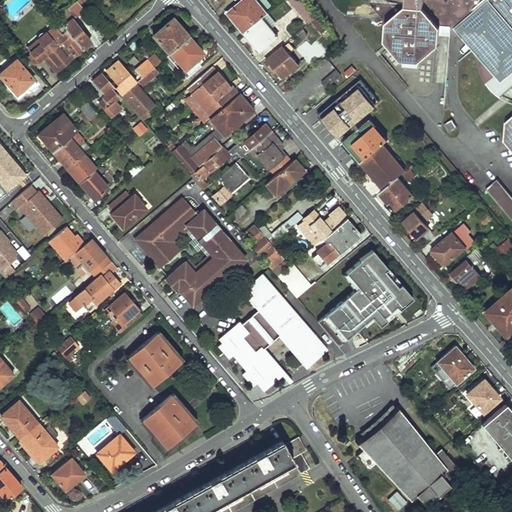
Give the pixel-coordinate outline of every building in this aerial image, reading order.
[(64,24),(84,47),(93,39),(74,18),(86,8),(82,3),(85,0),(78,0),(58,17),(61,20),(64,24)] [(259,0),(242,0),(230,11),(248,32),(269,14),(270,13),(259,0)] [(291,0),(311,22),(319,16),(305,0),(291,0)] [(511,0),(370,0),(370,1),(387,22),(387,42),(404,61),(426,62),(444,46),(443,59),(453,59),(455,25),(461,25),(486,54),(488,66),(492,74),(497,82),(505,76),(509,80),(511,77),(511,0)] [(280,36),(271,25),(275,22),(269,14),(248,32),(263,50),(280,36)] [(174,17),(155,33),(171,51),(173,49),(190,35),(174,17)] [(61,20),(48,30),(50,32),(57,26),(59,28),(64,24),(61,20)] [(84,47),(64,24),(59,28),(57,26),(50,32),(48,30),(44,31),(41,34),(40,38),(43,41),(32,50),(40,60),(45,56),(49,53),(52,57),(49,60),(57,70),(84,47)] [(173,49),(188,66),(204,52),(190,35),(173,49)] [(43,41),(40,38),(29,47),(32,50),(43,41)] [(291,42),(269,60),(276,69),(278,67),(285,75),(300,63),(291,53),(296,48),(291,42)] [(40,60),(32,50),(26,56),(34,65),(40,60)] [(161,59),(156,52),(151,56),(157,63),(161,59)] [(117,86),(122,92),(150,69),(155,65),(149,58),(137,68),(141,73),(135,78),(119,60),(109,69),(121,82),(117,86)] [(17,59),(1,73),(19,93),(28,85),(31,89),(38,83),(17,59)] [(150,69),(156,76),(161,72),(158,69),(165,63),(161,59),(157,63),(155,65),(150,69)] [(214,66),(189,87),(213,116),(213,115),(240,93),(235,88),(233,89),(214,66)] [(122,92),(143,117),(149,112),(146,109),(154,102),(138,84),(142,81),(143,82),(148,83),(156,76),(150,69),(122,92)] [(338,69),(322,81),(327,87),(343,74),(338,69)] [(105,95),(111,102),(120,94),(113,85),(114,84),(104,72),(95,80),(106,94),(105,95)] [(362,78),(371,89),(376,86),(366,75),(362,78)] [(359,80),(317,116),(334,135),(336,134),(346,125),(349,128),(374,107),(370,102),(374,98),(359,80)] [(211,116),(226,133),(254,110),(240,93),(213,115),(213,116),(211,116)] [(114,103),(123,113),(129,108),(121,98),(114,103)] [(378,103),(374,98),(370,102),(374,107),(378,103)] [(86,122),(90,119),(90,118),(98,112),(88,100),(80,106),(84,111),(80,114),(86,122)] [(40,133),(54,150),(77,130),(79,129),(64,112),(57,119),(40,133)] [(98,112),(90,118),(94,122),(101,116),(98,112)] [(317,116),(316,117),(357,167),(360,165),(342,144),(334,135),(317,116)] [(342,144),(360,165),(363,162),(385,145),(389,141),(371,120),(342,143),(343,143),(342,144)] [(238,150),(243,156),(274,131),(267,122),(242,143),(243,145),(238,150)] [(142,123),(134,129),(139,136),(147,130),(142,123)] [(349,128),(346,125),(336,134),(339,137),(349,128)] [(226,133),(219,126),(216,129),(215,129),(190,151),(196,159),(197,157),(195,155),(216,137),(218,140),(226,133)] [(54,150),(68,166),(83,152),(76,144),(83,138),(77,130),(54,150)] [(288,155),(283,149),(284,148),(285,144),(282,143),(279,140),(279,137),(274,131),(257,145),(262,150),(260,152),(259,155),(271,169),(288,155)] [(175,149),(192,169),(200,163),(201,164),(223,146),(218,140),(216,137),(195,155),(197,157),(196,159),(190,151),(182,143),(175,149)] [(76,144),(83,152),(90,146),(83,138),(76,144)] [(242,143),(241,143),(240,141),(227,151),(229,154),(226,156),(228,158),(238,150),(243,145),(242,143)] [(27,175),(0,142),(0,178),(9,190),(27,175)] [(385,145),(363,162),(386,188),(399,177),(406,170),(385,145)] [(191,173),(204,188),(208,184),(201,177),(226,156),(229,154),(227,151),(223,146),(201,164),(202,165),(191,173)] [(68,166),(80,180),(94,169),(96,167),(83,152),(68,166)] [(293,160),(288,154),(288,155),(271,169),(275,175),(293,160)] [(266,182),(277,194),(305,170),(295,158),(293,160),(275,175),(266,182)] [(127,169),(133,176),(145,165),(139,159),(127,169)] [(237,161),(217,177),(223,185),(212,194),(220,204),(232,195),(230,192),(249,177),(237,161)] [(462,161),(457,164),(468,180),(473,176),(462,161)] [(411,168),(405,174),(410,180),(416,174),(411,168)] [(80,180),(92,194),(105,182),(94,169),(80,180)] [(386,188),(381,192),(396,209),(413,194),(399,177),(386,188)] [(488,187),(511,215),(511,192),(500,178),(488,187)] [(45,234),(65,218),(40,190),(38,191),(32,184),(13,201),(20,208),(22,207),(45,234)] [(125,189),(108,204),(113,211),(111,213),(123,227),(146,207),(134,193),(131,195),(125,189)] [(182,196),(134,237),(159,266),(176,252),(166,240),(185,224),(188,226),(210,252),(213,256),(194,272),(184,260),(167,275),(177,287),(192,304),(246,258),(203,208),(197,213),(182,196)] [(229,214),(234,220),(248,208),(243,202),(229,214)] [(405,220),(427,245),(438,236),(421,216),(429,210),(423,204),(416,209),(417,211),(405,220)] [(326,236),(347,218),(348,217),(340,207),(331,215),(332,217),(325,222),(315,211),(305,219),(306,219),(299,225),(315,245),(326,236)] [(289,220),(293,225),(305,216),(300,210),(289,220)] [(483,217),(487,223),(492,218),(488,213),(483,217)] [(318,251),(328,263),(362,235),(347,218),(326,236),(331,241),(318,251)] [(284,223),(289,229),(293,225),(289,220),(284,223)] [(253,245),(260,253),(263,251),(272,243),(290,229),(289,229),(284,223),(273,233),(268,237),(260,228),(256,224),(247,231),(256,242),(253,245)] [(265,223),(260,228),(268,237),(273,233),(265,223)] [(464,223),(431,250),(445,266),(475,241),(469,234),(471,232),(464,223)] [(166,240),(176,252),(180,249),(172,240),(188,226),(185,224),(166,240)] [(50,241),(66,260),(67,259),(86,244),(78,234),(75,237),(67,227),(50,241)] [(19,253),(5,237),(0,240),(0,270),(6,278),(16,270),(11,264),(17,258),(15,256),(19,253)] [(498,248),(507,260),(511,256),(511,240),(510,238),(498,248)] [(67,259),(70,262),(72,265),(73,264),(79,259),(89,271),(94,277),(111,263),(91,239),(86,244),(67,259)] [(266,260),(272,267),(284,257),(272,243),(263,251),(269,257),(266,260)] [(481,245),(468,256),(470,259),(472,261),(478,256),(481,258),(488,253),(481,245)] [(415,298),(373,248),(345,271),(358,287),(320,319),(340,344),(375,315),(383,324),(415,298)] [(187,257),(184,260),(194,272),(213,256),(210,252),(194,265),(187,257)] [(66,260),(60,264),(63,268),(70,262),(67,259),(66,260)] [(79,259),(73,264),(83,276),(89,271),(79,259)] [(455,271),(459,276),(461,275),(469,285),(482,273),(472,261),(470,259),(455,271)] [(84,304),(88,310),(121,284),(113,273),(118,269),(112,262),(111,263),(94,277),(96,279),(70,301),(77,310),(84,304)] [(297,296),(316,280),(309,273),(305,276),(293,262),(278,275),(297,296)] [(328,348),(264,273),(243,290),(259,309),(243,323),(240,320),(220,338),(223,342),(219,345),(230,358),(234,355),(247,370),(243,373),(254,386),(258,382),(264,390),(285,373),(264,348),(280,334),(308,366),(328,348)] [(177,287),(167,275),(164,278),(174,290),(177,287)] [(511,290),(488,310),(509,335),(511,333),(511,290)] [(110,305),(129,326),(144,313),(126,292),(110,305)] [(17,301),(27,313),(31,309),(21,298),(17,301)] [(28,315),(37,324),(48,315),(39,305),(28,315)] [(128,356),(153,385),(182,361),(158,332),(128,356)] [(58,347),(66,357),(79,346),(70,335),(62,342),(63,343),(58,347)] [(455,345),(438,360),(457,382),(474,367),(455,345)] [(0,355),(0,387),(16,374),(0,355)] [(485,378),(462,398),(478,416),(501,396),(485,378)] [(76,397),(81,406),(90,399),(85,391),(76,397)] [(143,418),(167,446),(196,423),(184,408),(186,407),(182,401),(179,403),(172,394),(143,418)] [(21,400),(3,415),(23,438),(40,422),(21,400)] [(511,408),(507,402),(483,421),(489,429),(511,456),(511,408)] [(401,408),(398,406),(376,428),(356,441),(357,442),(359,441),(364,447),(357,454),(370,468),(378,461),(413,498),(413,497),(415,499),(418,497),(426,506),(452,482),(449,480),(457,473),(455,472),(460,467),(441,447),(434,453),(398,410),(401,408)] [(40,422),(23,438),(42,461),(60,446),(53,438),(44,427),(40,422)] [(44,427),(53,438),(59,433),(50,422),(44,427)] [(121,433),(98,452),(113,469),(135,450),(121,433)] [(152,511),(229,511),(301,471),(293,457),(302,452),(308,449),(300,436),(286,444),(283,439),(152,511)] [(302,452),(293,457),(301,471),(310,466),(302,452)] [(74,457),(55,473),(68,489),(87,473),(74,457)] [(0,459),(0,490),(7,499),(22,486),(0,459)] [(397,511),(407,503),(397,491),(387,499),(397,511)]
